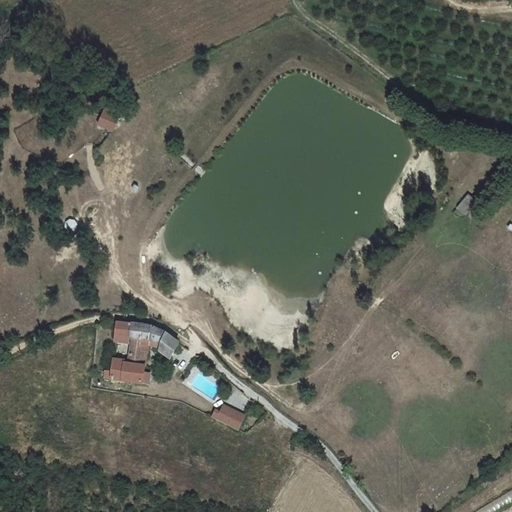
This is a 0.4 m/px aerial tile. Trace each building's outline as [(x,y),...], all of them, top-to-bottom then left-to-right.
[(102,108),(96,124),(114,131),(120,115),(102,108)] [(125,321),(117,320),(115,337),(115,339),(132,340),(141,339),(144,324),(143,324),(125,321)] [(141,339),(132,340),(127,361),(144,363),(152,338),(162,343),(159,349),(170,359),(178,342),(167,331),(154,327),(144,324),(141,339)] [(113,359),(111,377),(141,381),(143,370),(144,363),(127,361),(113,359)] [(215,411),(212,417),(238,430),(246,415),(224,404),(219,413),(215,411)]
